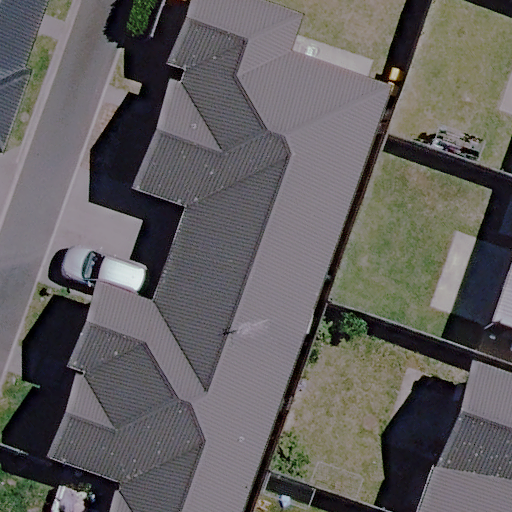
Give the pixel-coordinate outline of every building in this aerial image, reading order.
[(16,76),(41,0),(0,0),(0,134),(19,77),(16,76)] [(297,18),(242,0),(187,0),(166,65),(174,67),(133,189),(181,205),(164,256),(308,304),(380,90),(283,58),(297,18)] [(238,511),(308,304),(164,256),(146,308),(94,290),(67,370),(76,373),(47,459),(118,482),(107,511),(238,511)] [(511,260),(489,327),(511,334),(511,260)] [(511,511),(511,385),(461,368),(411,511),(511,511)]
